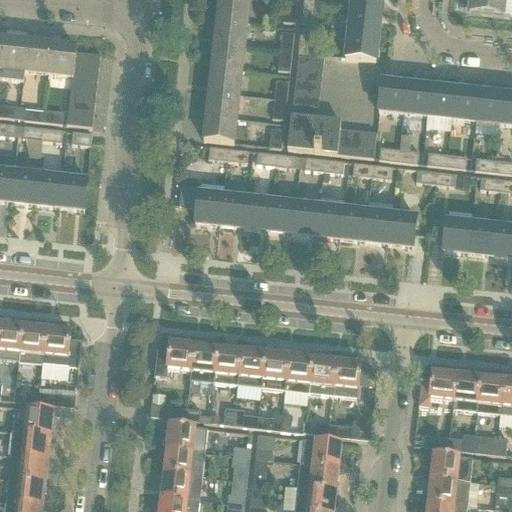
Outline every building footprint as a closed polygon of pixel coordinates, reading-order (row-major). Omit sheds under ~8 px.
[(285,0),(285,8),(297,9),(297,0),(285,0)] [(304,0),(303,10),(315,11),(316,0),(304,0)] [(353,0),(351,15),(379,18),(380,0),(353,0)] [(470,16),(470,17),(503,21),(503,20),(511,21),(511,0),(473,0),(472,16),(470,16)] [(220,1),(218,25),(245,28),(248,4),(220,1)] [(285,8),(282,27),(295,28),(297,9),(285,8)] [(303,10),(301,29),(313,30),(315,11),(303,10)] [(351,15),(349,39),(376,42),(379,18),(351,15)] [(218,25),(215,49),(242,52),(245,28),(218,25)] [(281,37),(279,56),(291,57),(294,38),(281,37)] [(300,39),(297,60),(303,61),(309,62),(312,40),(300,39)] [(376,42),(349,39),(346,62),(345,62),(344,63),(375,67),(375,65),(374,65),(376,42)] [(0,72),(0,83),(23,86),(24,75),(27,48),(3,45),(0,73),(0,72)] [(24,75),(48,78),(51,50),(27,48),(24,75)] [(215,49),(212,73),(240,76),(242,52),(215,49)] [(48,78),(71,81),(72,81),(74,69),(75,56),(75,52),(74,52),(74,53),(51,50),(48,78)] [(75,56),(74,69),(98,71),(100,59),(75,56)] [(279,56),(277,75),(289,77),(291,57),(279,56)] [(297,60),(296,72),(322,75),(323,63),(297,60)] [(74,69),(72,81),(97,83),(98,71),(74,69)] [(296,72),(294,84),(320,87),(322,75),(296,72)] [(212,73),(210,97),(237,100),(240,76),(212,73)] [(71,81),(70,93),(96,96),(97,83),(72,81),(71,81)] [(294,84),(293,97),(319,99),(320,87),(294,84)] [(276,85),(274,104),(286,106),(288,87),(276,85)] [(380,115),(402,118),(405,90),(383,87),(383,86),(382,86),(378,117),(379,117),(380,115)] [(402,118),(427,121),(430,93),(405,90),(402,118)] [(70,93),(69,105),(94,108),(96,96),(70,93)] [(427,121),(451,123),(454,95),(430,93),(427,121)] [(451,123),(475,126),(478,98),(454,95),(451,123)] [(210,97),(207,121),(234,124),(237,100),(210,97)] [(293,97),(291,109),(318,112),(319,99),(293,97)] [(475,126),(499,129),(502,101),(478,98),(475,126)] [(499,129),(511,130),(511,102),(502,101),(499,129)] [(274,104),(272,124),(284,125),(286,106),(274,104)] [(69,105),(67,117),(93,120),(94,108),(69,105)] [(291,109),(290,121),(316,124),(318,112),(291,109)] [(0,110),(0,122),(14,124),(15,112),(0,110)] [(25,113),(23,125),(42,127),(44,115),(25,113)] [(44,115),(42,127),(62,129),(63,117),(44,115)] [(67,117),(66,130),(72,130),(92,133),(93,120),(67,117)] [(234,124),(207,121),(204,144),(203,143),(203,145),(233,148),(233,147),(232,147),(234,124)] [(337,160),(340,134),(340,126),(316,124),(290,121),(286,154),(337,160)] [(0,128),(0,140),(14,142),(15,130),(0,128)] [(24,131),(23,143),(42,145),(43,134),(24,131)] [(271,133),(268,153),(280,154),(283,135),(271,133)] [(43,134),(42,145),(61,147),(62,136),(43,134)] [(337,160),(349,161),(352,135),(340,134),(337,160)] [(349,161),(361,163),(364,136),(352,135),(349,161)] [(364,136),(361,163),(373,164),(376,138),(364,136)] [(71,150),(90,151),(91,139),(72,137),(71,150)] [(208,164),(227,166),(228,154),(209,152),(208,164)] [(379,165),(398,167),(399,155),(380,153),(379,165)] [(228,154),(227,166),(247,168),(248,156),(228,154)] [(399,155),(398,167),(417,169),(418,157),(399,155)] [(256,169),(275,171),(276,159),(257,157),(256,169)] [(428,158),(427,170),(445,173),(447,160),(428,158)] [(276,159),(275,171),(295,174),(296,162),(276,159)] [(447,160),(445,173),(447,173),(465,175),(466,162),(447,160)] [(304,175),(322,177),(324,165),(305,163),(304,175)] [(476,163),(475,176),(493,178),(495,165),(476,163)] [(324,165),(322,177),(342,179),(344,167),(324,165)] [(511,167),(495,165),(493,178),(511,179),(511,167)] [(352,180),(371,182),(372,170),(353,168),(352,180)] [(372,170),(371,182),(391,184),(392,173),(372,170)] [(417,175),(416,188),(435,190),(436,177),(417,175)] [(0,205),(11,207),(14,180),(0,177),(0,205)] [(436,177),(435,190),(454,192),(455,180),(436,177)] [(11,207),(35,210),(38,182),(14,180),(11,207)] [(455,180),(454,192),(469,194),(470,181),(456,180),(455,180)] [(35,210),(59,213),(62,185),(38,182),(35,210)] [(480,195),(499,197),(500,185),(481,183),(480,195)] [(62,185),(59,213),(82,215),(82,217),(83,217),(87,186),(86,186),(86,188),(62,185)] [(511,186),(500,185),(499,197),(511,198),(511,186)] [(196,228),(219,230),(223,203),(199,200),(200,198),(198,198),(195,229),(196,229),(196,228)] [(219,230),(244,233),(247,205),(223,203),(219,230)] [(244,233),(268,236),(271,208),(247,205),(244,233)] [(268,236),(291,238),(294,211),(271,208),(268,236)] [(291,238),(315,241),(318,213),(294,211),(291,238)] [(315,241),(340,244),(343,216),(318,213),(315,241)] [(340,244),(363,246),(367,219),(343,216),(340,244)] [(363,246),(388,249),(391,222),(367,219),(363,246)] [(391,222),(388,249),(411,252),(411,253),(412,253),(415,223),(414,223),(414,224),(391,222)] [(444,255),(467,258),(470,231),(447,228),(447,226),(446,226),(442,257),(443,257),(444,255)] [(467,258),(491,261),(494,233),(470,231),(467,258)] [(491,261),(511,263),(511,235),(494,233),(491,261)] [(0,364),(18,366),(22,331),(0,328),(0,364)] [(18,366),(41,369),(45,334),(22,331),(18,366)] [(43,369),(41,383),(67,386),(69,372),(78,373),(81,347),(69,345),(70,337),(45,334),(41,369),(43,369)] [(167,374),(190,377),(193,350),(169,348),(168,357),(156,355),(154,382),(166,383),(167,374)] [(189,385),(213,388),(217,353),(193,350),(190,377),(189,385)] [(213,388),(237,390),(241,356),(217,353),(213,388)] [(236,400),(236,403),(259,406),(260,402),(261,393),(264,358),(241,356),(237,390),(236,400)] [(261,393),(284,396),(288,361),(264,358),(261,393)] [(284,396),(283,408),(307,411),(308,398),(312,363),(288,361),(284,396)] [(308,398),(332,401),(335,366),(312,363),(308,398)] [(335,366),(332,401),(356,404),(357,390),(359,378),(360,369),(335,366)] [(429,404),(453,406),(456,380),(432,377),(431,386),(421,384),(418,411),(428,412),(429,404)] [(359,378),(357,390),(374,392),(375,380),(359,378)] [(453,406),(452,415),(476,417),(480,382),(456,380),(453,406)] [(480,382),(476,417),(500,420),(504,385),(480,382)] [(511,385),(504,385),(500,420),(511,421),(511,385)] [(24,408),(37,410),(38,398),(25,396),(24,408)] [(38,398),(37,410),(61,412),(71,413),(72,402),(62,401),(61,401),(38,398)] [(153,398),(152,410),(164,411),(165,400),(153,398)] [(149,422),(185,426),(186,414),(151,410),(150,416),(149,422)] [(225,413),(223,430),(233,431),(235,414),(225,413)] [(186,414),(185,426),(198,427),(199,415),(186,414)] [(235,414),(233,431),(256,433),(258,422),(244,420),(244,416),(235,414)] [(13,427),(12,437),(51,442),(53,418),(33,415),(27,415),(25,429),(13,427)] [(258,422),(256,433),(266,434),(280,436),(282,420),(272,419),(272,423),(258,422)] [(210,420),(210,428),(218,429),(219,421),(210,420)] [(282,420),(280,436),(290,437),(292,421),(282,420)] [(314,440),(327,441),(329,430),(315,428),(314,440)] [(168,430),(166,454),(205,458),(207,435),(168,430)] [(329,430),(327,441),(351,444),(352,432),(329,430)] [(9,461),(12,461),(48,465),(50,442),(12,437),(9,461)] [(258,440),(255,465),(267,466),(272,467),(273,457),(268,457),(270,442),(258,440)] [(424,452),(448,455),(449,443),(426,441),(424,452)] [(449,443),(448,455),(461,456),(463,445),(449,443)] [(478,443),(476,459),(495,461),(497,445),(478,443)] [(302,445),(299,469),(338,473),(341,449),(302,445)] [(497,445),(495,461),(505,462),(507,446),(497,445)] [(233,452),(232,462),(249,464),(250,454),(233,452)] [(166,454),(163,478),(202,482),(205,458),(166,454)] [(432,460),(429,484),(469,489),(472,464),(432,460)] [(12,461),(9,485),(45,489),(48,465),(12,461)] [(232,462),(231,471),(234,472),(232,486),(247,488),(249,464),(232,462)] [(255,465),(253,488),(262,490),(264,490),(267,466),(255,465)] [(299,469),(297,493),(335,497),(338,473),(299,469)] [(163,478),(160,501),(187,504),(199,506),(202,482),(163,478)] [(511,483),(498,482),(497,491),(511,493),(511,483)] [(429,484),(427,508),(465,511),(466,511),(469,489),(429,484)] [(9,485),(7,508),(38,511),(42,511),(45,489),(9,485)] [(228,500),(227,509),(244,511),(247,488),(232,486),(231,500),(228,500)] [(253,488),(250,511),(266,511),(268,504),(261,503),(262,490),(253,488)] [(511,493),(497,491),(494,511),(510,511),(511,506),(511,493)] [(297,493),(294,511),(333,511),(335,497),(297,493)] [(160,501),(159,511),(198,511),(199,506),(187,504),(160,501)]
